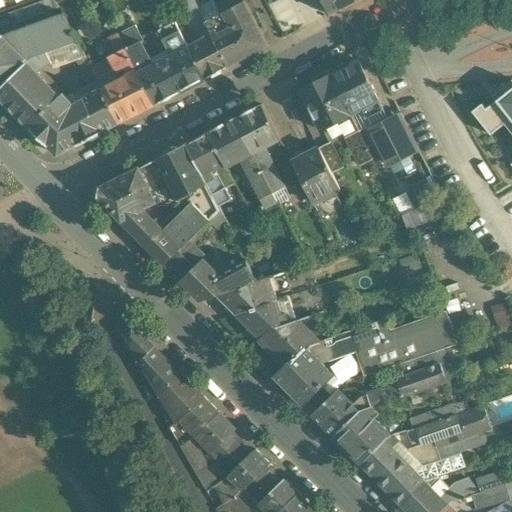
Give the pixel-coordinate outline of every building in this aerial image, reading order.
[(56,0),(46,0),(13,12),(17,22),(60,7),(56,0)] [(194,0),(178,0),(181,5),(179,5),(192,29),(196,27),(202,39),(212,34),(206,22),(199,8),(194,0)] [(211,2),(209,0),(194,0),(199,8),(211,2)] [(244,2),(237,0),(230,4),(228,10),(206,22),(212,34),(229,67),(268,46),(262,34),(266,32),(255,11),(251,13),(245,2),(244,2)] [(322,0),(330,14),(357,0),(322,0)] [(64,12),(4,34),(34,58),(79,41),(64,12)] [(188,46),(176,23),(160,32),(172,55),(188,47),(188,46)] [(127,50),(141,43),(145,41),(137,25),(119,34),(127,50)] [(4,34),(0,35),(0,89),(28,62),(28,63),(34,58),(4,34)] [(127,50),(119,34),(107,40),(114,54),(109,57),(112,62),(118,74),(126,70),(128,74),(137,70),(127,50)] [(188,46),(188,47),(205,79),(229,67),(212,34),(202,39),(188,46)] [(141,43),(127,50),(137,70),(139,72),(153,65),(141,43)] [(172,55),(164,59),(181,92),(205,79),(188,47),(172,55)] [(181,92),(164,59),(153,65),(139,72),(156,105),(181,92)] [(359,61),(330,75),(351,115),(361,110),(365,118),(384,109),(359,61)] [(0,97),(31,129),(75,103),(61,90),(58,93),(28,63),(28,62),(0,89),(0,97)] [(126,70),(118,74),(112,62),(93,71),(96,77),(102,88),(120,123),(134,116),(134,117),(156,106),(155,105),(156,105),(139,72),(137,70),(128,74),(126,70)] [(90,65),(83,69),(89,81),(96,77),(93,71),(90,65)] [(330,75),(301,91),(322,130),(351,115),(330,75)] [(75,103),(31,129),(30,129),(48,146),(56,155),(59,155),(78,145),(78,146),(106,131),(120,123),(102,88),(87,95),(87,97),(75,103)] [(511,88),(486,109),(482,104),(472,112),(491,135),(511,120),(511,88)] [(280,140),(262,104),(235,118),(253,154),(264,148),(280,140)] [(235,118),(208,132),(227,168),(245,158),(253,154),(235,118)] [(404,120),(393,125),(390,120),(372,129),(390,165),(419,150),(404,120)] [(359,131),(348,137),(362,165),(373,159),(359,131)] [(208,132),(186,144),(208,186),(219,206),(232,200),(226,188),(235,184),(227,168),(208,132)] [(343,163),(332,142),(320,148),(331,169),(343,163)] [(186,144),(178,148),(177,147),(173,146),(166,149),(165,154),(157,159),(179,201),(207,187),(208,186),(186,144)] [(281,177),(268,151),(266,152),(264,148),(253,154),(269,184),(281,177)] [(320,148),(292,162),(313,203),(341,189),(320,148)] [(269,184),(253,154),(245,158),(246,162),(244,163),(262,198),(265,197),(273,193),(269,184)] [(139,168),(103,186),(100,187),(98,197),(100,199),(121,220),(122,221),(144,210),(156,203),(157,205),(172,204),(181,213),(183,210),(179,201),(157,159),(139,168)] [(281,177),(269,184),(273,193),(286,186),(281,177)] [(207,187),(179,201),(183,210),(185,208),(204,226),(210,219),(220,209),(219,206),(208,186),(207,187)] [(286,186),(273,193),(278,202),(281,207),(293,201),(286,186)] [(273,193),(265,197),(270,206),(278,202),(273,193)] [(181,213),(163,231),(146,214),(144,210),(122,221),(165,264),(190,240),(204,226),(185,208),(183,210),(181,213)] [(220,209),(210,219),(218,226),(225,219),(220,209)] [(190,240),(165,264),(181,281),(204,259),(206,256),(190,240)] [(225,265),(218,258),(211,265),(220,275),(228,271),(223,266),(225,265)] [(204,259),(181,281),(200,301),(217,295),(258,281),(247,261),(228,271),(220,275),(211,265),(204,259)] [(217,295),(235,314),(277,300),(269,277),(258,281),(217,295)] [(260,338),(269,329),(296,319),(288,296),(277,300),(235,314),(260,338)] [(502,301),(492,304),(499,323),(508,320),(502,301)] [(305,346),(322,364),(357,352),(365,376),(415,359),(436,352),(450,347),(458,344),(447,311),(391,330),(387,318),(324,340),(305,346)] [(315,314),(297,320),(296,319),(269,329),(260,338),(286,364),(305,346),(324,340),(315,314)] [(156,348),(133,324),(124,333),(141,362),(156,348)] [(286,364),(274,376),(304,406),(334,376),(322,364),(305,346),(286,364)] [(462,376),(450,347),(436,352),(447,381),(462,376)] [(182,374),(156,348),(141,362),(160,395),(182,374)] [(419,371),(397,379),(398,384),(403,397),(447,382),(447,381),(436,352),(415,359),(419,371)] [(204,397),(182,374),(160,395),(177,424),(181,421),(180,420),(204,397)] [(398,384),(376,391),(381,405),(403,397),(398,384)] [(339,389),(312,415),(334,437),(361,411),(354,404),(339,389)] [(376,391),(362,396),(354,404),(361,411),(373,406),(374,407),(381,405),(376,391)] [(488,426),(511,417),(511,391),(480,403),(488,426)] [(204,397),(180,420),(181,421),(196,436),(220,412),(204,397)] [(455,405),(428,414),(431,423),(458,414),(455,405)] [(361,411),(334,437),(361,464),(386,440),(386,441),(391,435),(375,418),(379,413),(374,407),(373,406),(361,411)] [(431,423),(409,431),(414,448),(410,449),(402,457),(414,469),(441,460),(436,448),(457,442),(457,441),(485,432),(476,408),(458,414),(431,423)] [(220,412),(196,436),(211,452),(211,453),(232,431),(233,432),(236,428),(220,412)] [(196,436),(181,421),(177,424),(171,427),(179,442),(182,439),(185,443),(196,436)] [(232,431),(211,453),(211,452),(208,455),(215,462),(239,438),(233,432),(232,431)] [(211,452),(196,436),(185,443),(181,446),(192,465),(208,455),(211,452)] [(239,438),(215,462),(229,476),(253,452),(239,438)] [(386,440),(361,464),(374,478),(399,454),(386,441),(386,440)] [(457,442),(436,448),(441,460),(414,469),(426,481),(466,467),(460,451),(457,441),(457,442)] [(253,452),(229,476),(237,484),(242,490),(267,467),(267,468),(271,464),(256,449),(253,452)] [(399,454),(374,478),(402,505),(426,481),(414,469),(402,457),(399,454)] [(208,455),(192,465),(197,473),(209,464),(210,464),(215,462),(208,455)] [(209,464),(197,473),(207,491),(220,483),(221,483),(210,464),(209,464)] [(267,467),(242,490),(243,490),(257,505),(259,503),(281,482),(267,468),(267,467)] [(221,483),(220,483),(207,491),(213,501),(224,493),(237,484),(229,476),(221,483)] [(281,482),(259,503),(266,510),(267,511),(279,511),(299,493),(285,478),(281,482)] [(426,481),(402,505),(408,511),(439,511),(448,504),(441,497),(426,481)] [(459,486),(456,483),(441,497),(448,504),(451,502),(469,496),(459,486)] [(229,502),(243,490),(242,490),(237,484),(224,493),(229,502)] [(506,484),(473,495),(477,509),(510,500),(506,484)] [(243,490),(229,502),(230,503),(235,511),(248,511),(257,505),(243,490)] [(224,493),(213,501),(219,511),(221,511),(228,508),(227,505),(230,503),(229,502),(224,493)] [(299,493),(279,511),(314,511),(316,510),(299,493)] [(476,511),(465,500),(455,511),(456,511),(476,511)] [(511,511),(511,504),(508,501),(489,511),(511,511)] [(228,508),(221,511),(235,511),(230,503),(227,505),(228,508)]
